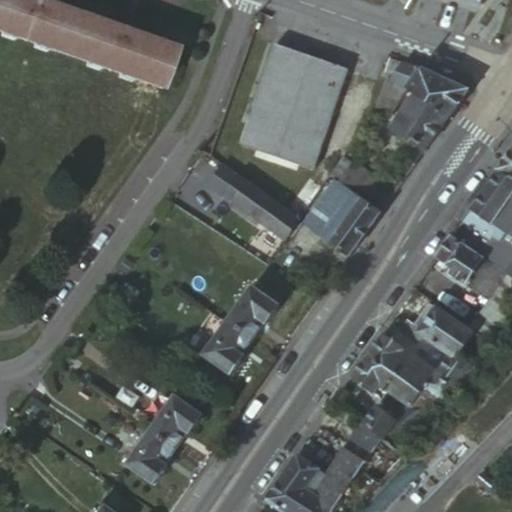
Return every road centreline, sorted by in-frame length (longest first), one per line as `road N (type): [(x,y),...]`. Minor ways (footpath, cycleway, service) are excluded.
road 1 (secondary): [(213,511),(510,82)]
road 2 (residential): [(0,379),(33,362),(196,134),(246,0)]
road 3 (unclassified): [(297,0),(453,52),(510,82)]
